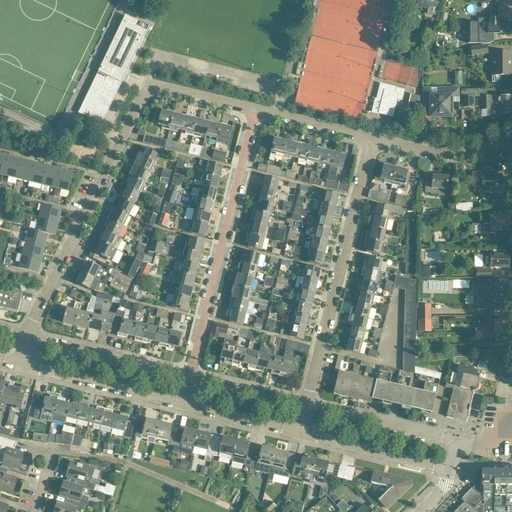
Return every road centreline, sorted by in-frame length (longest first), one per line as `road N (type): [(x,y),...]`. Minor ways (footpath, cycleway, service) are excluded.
road 1 (residential): [(190,378),(254,109)]
road 2 (residential): [(371,138),(305,406)]
road 3 (residential): [(27,338),(143,95)]
road 4 (residential): [(190,378),(27,338)]
road 5 (residential): [(21,365),(183,403)]
road 6 (residential): [(455,446),(305,406)]
road 7 (residential): [(299,433),(449,469)]
road 8 (residential): [(511,148),(431,152),(371,138)]
road 9 (residential): [(371,138),(254,109)]
